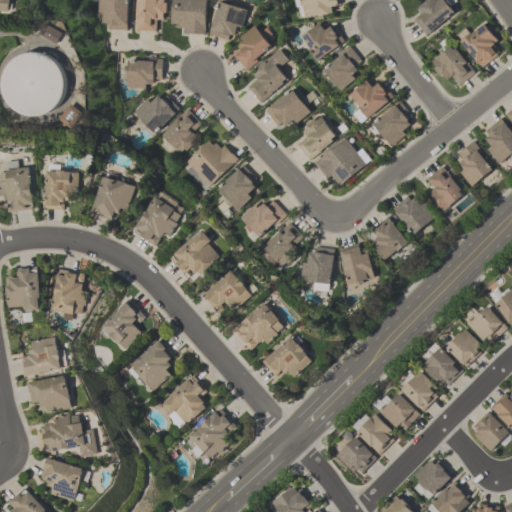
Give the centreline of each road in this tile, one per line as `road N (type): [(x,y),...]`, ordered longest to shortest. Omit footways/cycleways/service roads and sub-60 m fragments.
road 1 (residential): [(0,242),(68,238),(105,246),(152,278),(293,438)]
road 2 (secondary): [(352,378),(511,216)]
road 3 (residential): [(339,221),(511,77)]
road 4 (residential): [(511,356),(355,511)]
road 5 (residential): [(200,71),(339,221)]
road 6 (residential): [(376,27),(454,121)]
